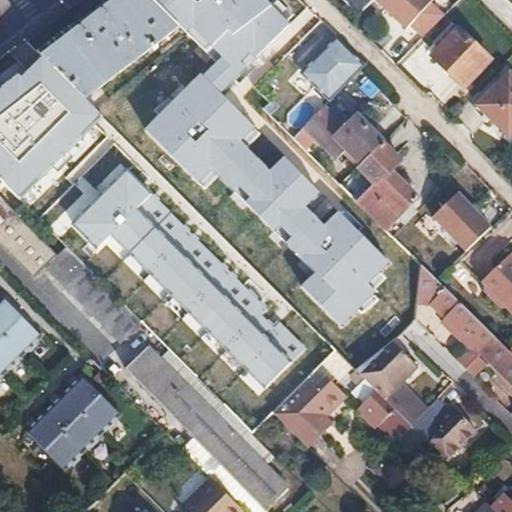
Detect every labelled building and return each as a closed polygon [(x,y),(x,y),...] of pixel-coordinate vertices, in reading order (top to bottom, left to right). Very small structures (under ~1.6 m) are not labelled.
[(142,0),(101,0),(22,61),(56,89),(71,104),(81,95),(87,101),(100,91),(113,81),(174,29),(142,0)] [(228,0),(237,9),(245,0),(228,0)] [(346,0),(361,15),(375,0),(346,0)] [(378,0),(380,1),(405,27),(409,23),(423,38),(444,17),(429,2),(430,0),(378,0)] [(446,46),(436,56),(465,85),(491,60),(461,31),(456,26),(441,41),(446,46)] [(337,41),(310,67),(321,79),(318,82),(331,95),(361,65),(337,41)] [(409,60),(424,84),(434,78),(419,53),(409,60)] [(511,78),(509,75),(480,105),(510,135),(511,132),(511,78)] [(224,89),(158,154),(185,181),(310,305),(377,238),(297,159),(224,89)] [(325,107),(307,125),(324,143),(320,148),(331,160),(345,147),(362,163),(384,142),(357,116),(345,127),(325,107)] [(376,184),(360,202),(386,229),(417,198),(390,171),(401,160),(396,154),(384,142),(362,163),(359,166),(376,184)] [(0,243),(34,278),(46,267),(60,281),(120,343),(142,323),(66,247),(57,255),(33,232),(0,198),(0,191),(6,185),(0,179),(0,243)] [(467,253),(492,228),(458,195),(433,219),(438,224),(448,234),(449,235),(467,253)] [(167,208),(130,243),(183,297),(221,261),(167,207),(167,208)] [(422,261),(428,255),(449,235),(448,234),(438,224),(432,231),(423,222),(407,239),(419,251),(416,255),(422,261)] [(511,256),(484,285),(487,288),(487,294),(503,310),(510,310),(511,311),(511,256)] [(421,267),(418,304),(431,304),(459,330),(482,353),(511,382),(511,352),(510,351),(497,338),(439,281),(423,265),(421,267)] [(215,358),(195,377),(253,435),(274,414),(306,382),(307,380),(337,351),(256,271),(234,294),(248,308),(251,305),(290,344),(293,356),(254,393),(245,384),(242,385),(215,358)] [(4,297),(0,301),(0,330),(24,355),(28,351),(33,351),(39,344),(39,340),(43,336),(4,297)] [(0,364),(7,372),(10,369),(15,369),(21,362),(21,358),(24,355),(0,330),(0,364)] [(391,341),(355,370),(378,393),(395,410),(411,426),(413,428),(444,460),(474,430),(450,406),(439,417),(429,407),(426,410),(424,408),(408,392),(398,383),(415,366),(391,341)] [(127,369),(238,481),(266,510),(286,488),(235,436),(172,373),(148,349),(127,369)] [(121,415),(82,377),(63,396),(102,435),(107,430),(111,430),(117,424),(117,420),(121,415)] [(306,382),(274,414),(303,444),(320,427),(315,421),(341,394),(327,380),(316,391),(306,382)] [(395,410),(378,393),(361,409),(378,426),(381,424),(395,410)] [(102,435),(63,396),(47,413),(86,452),(89,448),(93,448),(99,442),(99,438),(102,435)] [(395,410),(381,424),(399,443),(413,428),(411,426),(395,410)] [(86,452),(47,413),(28,432),(67,471),(71,466),(75,466),(81,460),(81,456),(86,452)] [(242,511),(243,511),(213,480),(183,510),(184,511),(242,511)] [(264,511),(266,510),(238,481),(231,488),(253,511),(264,511)] [(495,511),(511,511),(511,503),(506,497),(493,509),(495,511)] [(495,511),(493,509),(487,503),(478,511),(495,511)]
